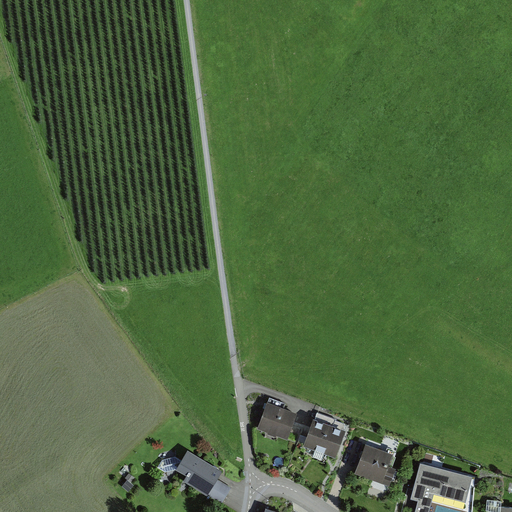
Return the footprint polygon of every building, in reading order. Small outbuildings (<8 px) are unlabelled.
[(258,433),(288,444),(298,417),(268,405),(258,433)] [(347,433),(315,421),(303,451),(335,463),(347,433)] [(394,455),(366,444),(354,475),(389,489),(396,471),(389,468),(394,455)] [(223,473),(187,452),(175,473),(186,480),(183,485),(223,507),(232,490),(218,482),(223,473)] [(428,511),(435,489),(465,497),(470,479),(420,466),(411,498),(419,500),(415,511),(428,511)]
